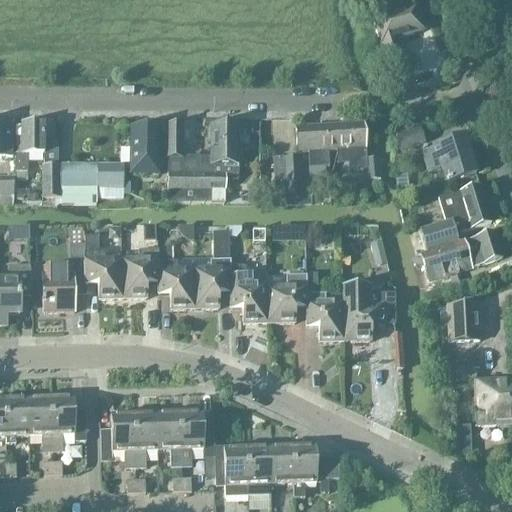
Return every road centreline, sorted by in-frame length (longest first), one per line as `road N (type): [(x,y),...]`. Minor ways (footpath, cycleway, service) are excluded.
road 1 (residential): [(501,511),(197,368),(121,356),(0,360)]
road 2 (residential): [(357,102),(0,99)]
